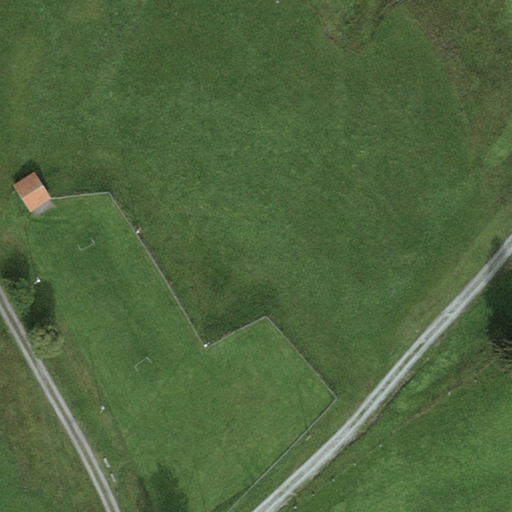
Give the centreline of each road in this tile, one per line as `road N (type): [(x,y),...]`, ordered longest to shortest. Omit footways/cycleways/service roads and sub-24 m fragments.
road 1 (track): [(511,242),(494,271),(254,511)]
road 2 (track): [(108,511),(0,304)]
